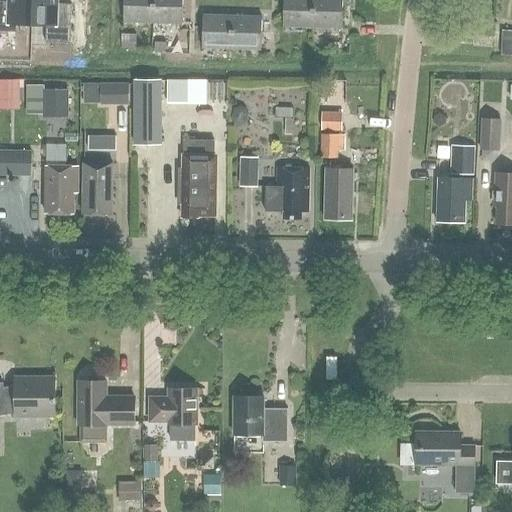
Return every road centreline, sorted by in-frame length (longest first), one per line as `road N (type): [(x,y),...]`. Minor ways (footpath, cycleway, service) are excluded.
road 1 (tertiary): [(393,264),(0,260)]
road 2 (residential): [(511,395),(390,394),(363,378),(359,348),(385,316),(393,264)]
road 3 (residential): [(393,264),(419,0)]
